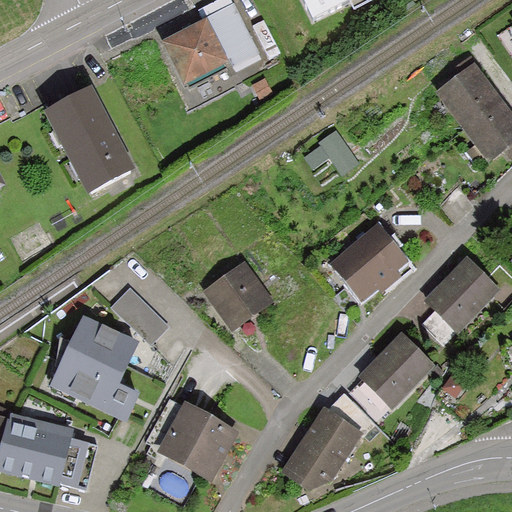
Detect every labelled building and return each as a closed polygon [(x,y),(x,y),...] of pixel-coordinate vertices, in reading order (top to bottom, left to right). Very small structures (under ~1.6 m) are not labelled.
[(205,19),(164,39),(187,87),(230,66),(233,72),(263,58),(234,0),(218,0),(200,9),(205,19)] [(301,0),(313,24),(353,4),(356,11),(378,0),(377,0),(301,0)] [(449,76),(454,83),(438,94),(491,166),(506,155),(508,158),(511,155),(511,112),(473,59),(449,76)] [(91,89),(44,113),(88,196),(135,172),(91,89)] [(340,133),(322,145),(346,181),(365,168),(340,133)] [(410,264),(379,226),(330,264),(362,304),(378,291),(382,295),(405,277),(401,271),(410,264)] [(247,261),(205,291),(235,332),(277,302),(247,261)] [(499,290),(467,261),(427,303),(458,333),(499,290)] [(131,290),(111,310),(150,348),(169,328),(131,290)] [(141,345),(84,318),(50,388),(128,425),(141,396),(134,393),(121,387),(141,345)] [(434,368),(403,338),(365,378),(395,407),(434,368)] [(188,403),(160,452),(214,483),(242,434),(188,403)] [(367,436),(326,410),(285,473),(311,489),(338,480),(367,436)] [(0,416),(0,468),(12,420),(0,416)] [(73,430),(12,416),(12,420),(0,468),(0,472),(60,487),(73,430)]
